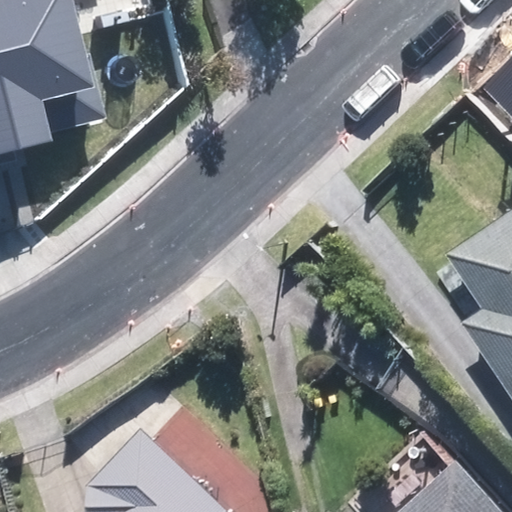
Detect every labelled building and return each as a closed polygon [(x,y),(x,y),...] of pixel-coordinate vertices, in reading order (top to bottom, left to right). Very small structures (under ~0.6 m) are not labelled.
[(76,0),(0,0),(0,165),(15,162),(12,151),(52,141),(49,130),(106,116),(76,0)] [(511,57),(481,87),(511,119),(511,57)] [(511,212),(451,250),(488,308),(471,319),(511,383),(511,212)] [(222,511),(141,433),(96,479),(97,511),(222,511)] [(511,511),(511,504),(475,465),(424,511),(511,511)]
